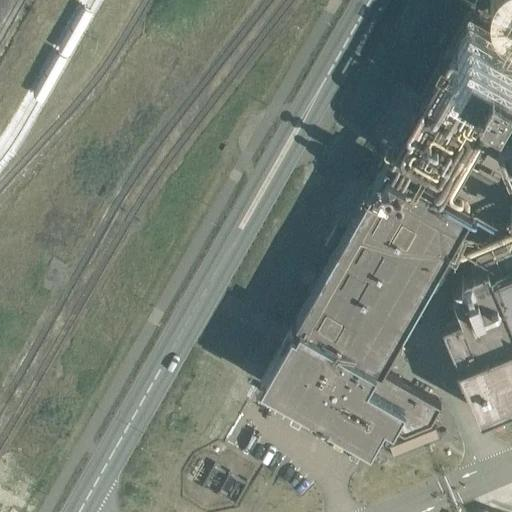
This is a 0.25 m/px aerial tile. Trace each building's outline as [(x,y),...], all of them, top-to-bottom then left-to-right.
[(511,25),(511,0),(499,0),(509,27),(511,25)] [(511,29),(472,7),(422,94),(454,112),(461,116),(468,119),(485,90),(488,92),(487,93),(507,104),(511,96),(511,29)] [(451,118),(422,101),(397,146),(422,160),(427,163),(442,172),(444,173),(452,178),(453,176),(458,167),(477,134),(478,132),(458,121),(451,118)] [(471,208),(412,175),(385,159),(295,318),(298,320),(295,327),(291,325),(260,380),(370,442),(384,417),(403,428),(431,417),(440,400),(385,369),(381,377),(374,373),(378,366),(381,367),(439,265),(471,208)] [(511,232),(477,247),(470,259),(474,268),(462,273),(452,290),(454,294),(461,310),(441,318),(480,411),(511,398),(511,232)] [(511,511),(511,502),(489,511),(511,511)]
